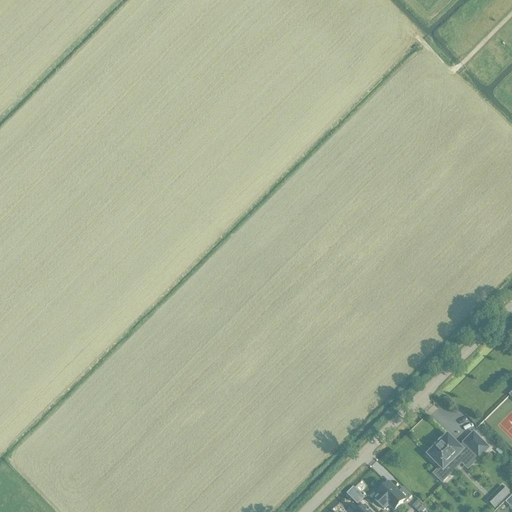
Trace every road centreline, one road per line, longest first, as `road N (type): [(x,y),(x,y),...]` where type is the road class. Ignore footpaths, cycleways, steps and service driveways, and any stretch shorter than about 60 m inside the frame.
road 1 (residential): [(308,511),(511,310)]
road 2 (track): [(417,38),(454,71),(511,14)]
